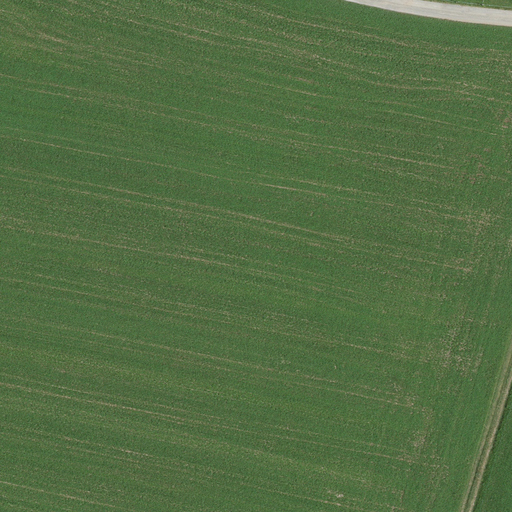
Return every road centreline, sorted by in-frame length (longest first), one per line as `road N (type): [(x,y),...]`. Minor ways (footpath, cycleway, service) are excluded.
road 1 (track): [(511,358),(465,511)]
road 2 (track): [(511,20),(370,0)]
